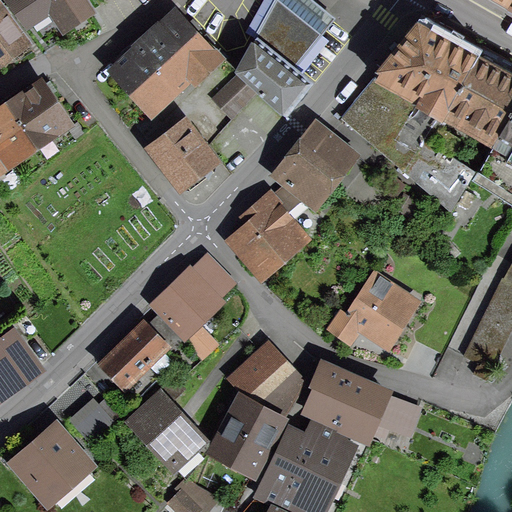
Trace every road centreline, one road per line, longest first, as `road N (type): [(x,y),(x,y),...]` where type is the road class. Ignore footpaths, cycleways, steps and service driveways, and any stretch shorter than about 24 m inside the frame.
road 1 (residential): [(198,227),(398,0)]
road 2 (residential): [(0,419),(198,227)]
road 3 (residential): [(0,88),(35,68),(105,49),(166,0)]
